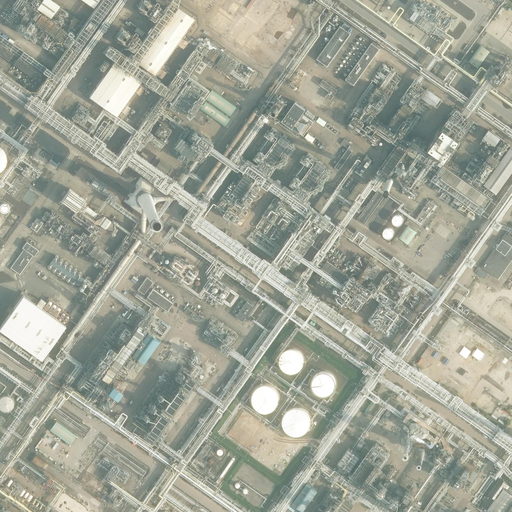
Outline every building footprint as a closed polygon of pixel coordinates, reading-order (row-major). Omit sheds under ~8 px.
[(49,0),(36,0),(32,6),(48,18),(58,6),(49,0)] [(100,0),(81,0),(95,9),(100,0)] [(157,78),(198,22),(181,9),(140,67),(157,78)] [(351,34),(340,26),(316,59),(328,67),(351,34)] [(195,43),(191,50),(229,74),(236,62),(206,43),(203,48),(195,43)] [(380,49),(371,43),(345,80),(354,86),(380,49)] [(0,45),(0,55),(8,61),(13,54),(0,45)] [(481,45),(469,62),(478,68),(490,51),(481,45)] [(17,56),(12,64),(40,85),(45,77),(17,56)] [(113,62),(89,97),(116,116),(141,80),(113,62)] [(184,75),(167,103),(188,117),(206,89),(184,75)] [(338,89),(323,79),(320,84),(330,91),(326,97),(331,100),(338,89)] [(442,97),(429,88),(422,99),(434,107),(442,97)] [(236,108),(211,90),(205,99),(229,117),(236,108)] [(205,102),(200,109),(224,126),(229,119),(205,102)] [(306,109),(295,102),(282,121),(303,136),(314,122),(303,114),(306,109)] [(386,126),(399,133),(411,113),(398,105),(386,126)] [(318,117),(315,123),(325,129),(328,123),(318,117)] [(429,138),(445,149),(460,130),(444,118),(429,138)] [(161,122),(154,132),(161,137),(168,127),(161,122)] [(244,144),(245,145),(249,144),(248,142),(250,142),(253,138),(252,136),(254,136),(256,132),(259,132),(258,127),(256,126),(251,126),(252,129),(247,130),(247,128),(248,126),(245,124),(235,138),(238,139),(240,139),(245,132),(247,132),(252,135),(250,138),(249,137),(246,137),(246,140),(244,144)] [(489,129),(483,137),(496,145),(501,137),(489,129)] [(305,137),(313,142),(316,138),(308,133),(305,137)] [(263,158),(272,164),(285,144),(276,138),(263,158)] [(356,147),(344,139),(341,144),(348,149),(335,167),(340,170),(356,147)] [(11,161),(11,158),(11,156),(10,153),(9,150),(8,148),(6,146),(4,144),(1,143),(0,142),(0,175),(2,175),(4,173),(6,171),(8,169),(9,167),(10,164),(11,161)] [(397,143),(380,167),(389,174),(406,149),(397,143)] [(511,171),(511,148),(510,147),(484,184),(497,193),(511,171)] [(372,160),(366,156),(355,171),(362,176),(372,160)] [(157,163),(150,172),(161,179),(167,170),(157,163)] [(485,206),(491,198),(442,163),(436,171),(485,206)] [(298,189),(307,194),(320,172),(310,167),(298,189)] [(130,191),(124,200),(150,218),(156,210),(158,207),(159,205),(166,195),(140,177),(133,186),(132,189),(130,191)] [(228,191),(238,199),(249,185),(240,177),(228,191)] [(358,182),(350,177),(343,187),(350,192),(358,182)] [(98,180),(94,185),(102,192),(106,187),(98,180)] [(60,199),(61,199),(76,211),(81,209),(85,205),(85,200),(69,188),(60,199)] [(386,195),(378,190),(357,220),(364,225),(386,195)] [(105,201),(121,209),(123,206),(114,202),(117,197),(109,193),(105,201)] [(9,207),(9,206),(8,205),(8,203),(7,202),(5,202),(4,201),(3,201),(1,202),(0,202),(0,210),(1,211),(2,211),(4,212),(5,211),(6,211),(7,210),(8,209),(9,207)] [(436,205),(429,201),(418,216),(425,220),(436,205)] [(402,220),(403,219),(402,218),(402,216),(401,215),(400,214),(399,214),(397,214),(396,214),(395,214),(394,215),(393,216),(392,218),(392,219),(392,220),(393,222),(394,223),(395,224),(396,224),(397,224),(399,224),(400,224),(401,223),(402,222),(402,220)] [(37,218),(31,227),(38,231),(44,223),(37,218)] [(408,226),(399,239),(408,245),(417,232),(408,226)] [(393,233),(393,232),(393,230),(393,229),(392,228),(390,227),(389,227),(388,227),(386,227),(385,228),(384,229),(384,230),(383,232),(384,233),(384,234),(385,235),(386,236),(388,236),(389,236),(390,236),(392,235),(393,234),(393,233)] [(511,258),(511,227),(510,227),(481,267),(498,279),(511,258)] [(197,246),(198,244),(180,232),(177,236),(182,240),(184,237),(197,246)] [(39,250),(27,242),(22,248),(23,249),(10,268),(20,275),(33,256),(34,256),(39,250)] [(329,247),(318,263),(341,280),(347,272),(335,264),(341,256),(329,247)] [(102,251),(99,259),(106,261),(108,252),(102,251)] [(205,258),(218,260),(214,262),(214,264),(213,267),(211,266),(206,292),(207,293),(213,307),(218,305),(219,303),(233,305),(240,294),(236,292),(243,289),(246,284),(249,289),(251,288),(254,290),(256,286),(257,284),(233,270),(233,273),(230,273),(229,271),(228,273),(225,272),(224,274),(223,271),(229,269),(230,266),(206,252),(205,258)] [(177,255),(170,264),(189,278),(196,269),(177,255)] [(54,257),(47,267),(73,285),(80,275),(54,257)] [(485,274),(478,268),(475,272),(482,278),(485,274)] [(137,290),(144,295),(153,282),(146,277),(137,290)] [(147,297),(167,311),(173,303),(153,289),(147,297)] [(65,325),(23,295),(0,328),(0,330),(42,360),(65,325)] [(236,317),(243,322),(254,306),(247,301),(236,317)] [(232,312),(236,315),(244,306),(239,302),(232,312)] [(187,308),(184,311),(196,319),(202,322),(204,319),(199,315),(198,316),(187,308)] [(279,361),(282,367),(287,371),(293,372),(299,370),(303,366),(305,360),(304,354),(300,349),(294,346),(288,347),(283,350),(279,355),(279,361)] [(166,367),(198,387),(202,381),(170,361),(166,367)] [(311,385),(314,391),(319,395),(325,396),(331,394),(335,389),(337,384),(336,377),(332,373),(326,370),(320,371),(315,374),(312,379),(311,385)] [(252,395),(252,403),(257,409),(264,411),(272,409),(277,404),(279,396),(276,389),(270,385),(262,384),(255,388),(252,395)] [(433,430),(433,408),(406,391),(404,391),(404,389),(402,387),(402,395),(401,395),(415,403),(416,403),(414,406),(411,406),(414,411),(414,412),(405,406),(402,412),(403,414),(402,416),(404,416),(409,427),(424,437),(426,436),(433,440),(433,443),(435,443),(439,438),(437,435),(434,437),(432,434),(429,432),(433,430)] [(343,414),(327,439),(330,441),(326,440),(324,444),(322,447),(326,448),(327,446),(325,445),(331,447),(331,446),(333,439),(338,440),(368,392),(362,388),(360,391),(356,390),(351,398),(352,393),(342,409),(341,413),(343,414)] [(166,400),(185,413),(190,406),(171,392),(166,400)] [(14,404),(14,403),(14,402),(14,401),(13,399),(12,398),(11,397),(9,396),(8,396),(7,395),(5,395),(4,396),(2,396),(1,397),(0,398),(0,408),(1,410),(3,411),(4,411),(5,412),(7,411),(9,411),(10,410),(12,409),(12,408),(13,407),(14,405),(14,404)] [(484,395),(476,405),(503,425),(510,415),(484,395)] [(284,423),(286,429),(291,433),(297,434),(303,432),(307,428),(309,422),(308,416),(304,411),(299,408),(292,409),(287,412),(284,417),(284,423)] [(481,419),(484,416),(475,409),(474,418),(473,418),(472,418),(472,421),(475,423),(475,420),(476,418),(479,419),(479,417),(481,417),(481,419)] [(56,422),(49,431),(70,446),(77,436),(56,422)] [(195,459),(200,462),(211,447),(206,443),(195,459)] [(368,447),(349,475),(362,483),(380,456),(368,447)] [(42,466),(45,460),(36,454),(32,460),(42,466)] [(470,470),(469,468),(469,467),(468,466),(467,466),(466,465),(464,466),(463,466),(462,467),(461,468),(461,470),(461,471),(462,473),(464,474),(465,474),(467,474),(468,473),(469,472),(470,470)] [(111,467),(104,479),(117,487),(116,488),(119,490),(121,487),(113,482),(116,478),(113,476),(116,470),(111,467)] [(463,480),(463,479),(462,478),(462,477),(461,476),(460,476),(459,475),(457,475),(455,476),(454,477),(454,479),(454,481),(455,482),(456,483),(458,484),(460,484),(461,483),(462,482),(462,481),(463,480)] [(293,502),(304,510),(318,490),(307,482),(293,502)] [(511,511),(511,493),(503,487),(487,510),(489,511),(511,511)] [(329,511),(345,511),(349,507),(337,500),(329,511)] [(430,511),(449,511),(451,509),(439,500),(430,511)]
